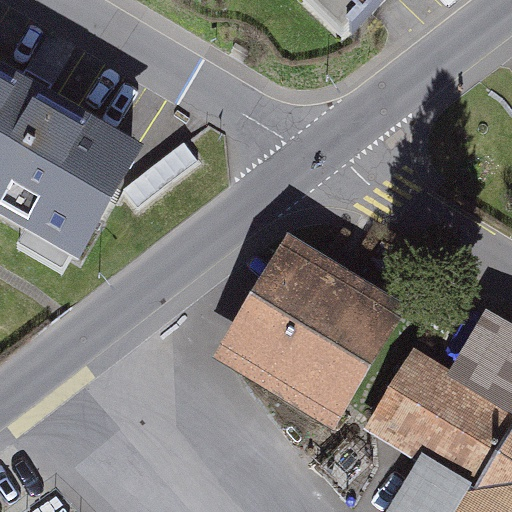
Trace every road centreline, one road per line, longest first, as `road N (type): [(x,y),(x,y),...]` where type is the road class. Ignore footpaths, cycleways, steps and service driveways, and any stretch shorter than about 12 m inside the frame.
road 1 (residential): [(312,161),(0,407)]
road 2 (residential): [(312,161),(48,0)]
road 3 (residential): [(511,7),(312,161)]
road 4 (residential): [(511,282),(312,161)]
